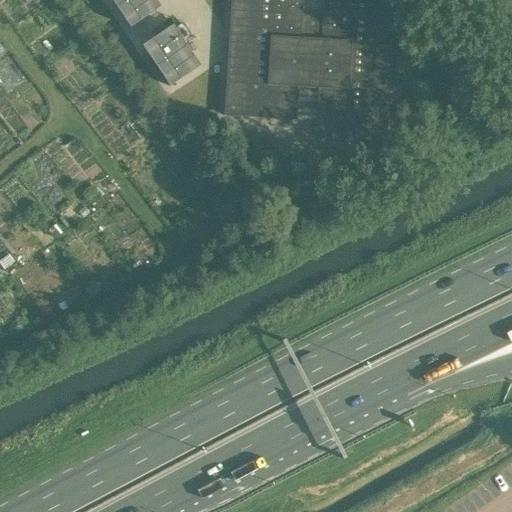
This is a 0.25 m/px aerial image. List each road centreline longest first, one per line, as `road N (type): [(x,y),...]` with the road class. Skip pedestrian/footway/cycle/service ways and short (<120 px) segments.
road 1 (trunk): [(511,270),(38,511)]
road 2 (trunk): [(139,511),(398,380)]
road 3 (track): [(0,26),(169,249)]
road 4 (trunk): [(398,380),(511,322)]
